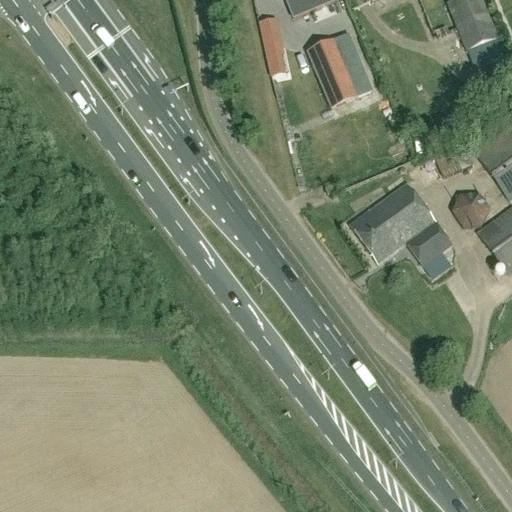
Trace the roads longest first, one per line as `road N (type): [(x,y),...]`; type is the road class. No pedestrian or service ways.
road 1 (primary): [(11,0),(396,511)]
road 2 (primary): [(456,511),(77,0)]
road 3 (unclassified): [(511,496),(443,403),(354,316),(235,152),(209,85),(203,0)]
road 4 (unknown): [(456,420),(480,317),(476,284),(430,182)]
